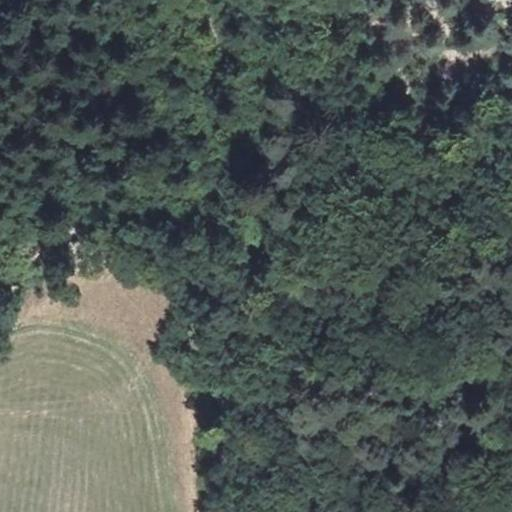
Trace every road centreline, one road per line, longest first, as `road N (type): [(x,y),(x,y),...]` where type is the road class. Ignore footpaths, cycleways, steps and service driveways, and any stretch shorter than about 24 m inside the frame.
road 1 (track): [(252,238),(458,422),(511,483)]
road 2 (track): [(0,286),(112,213),(193,212),(252,238)]
road 3 (track): [(230,511),(252,238)]
